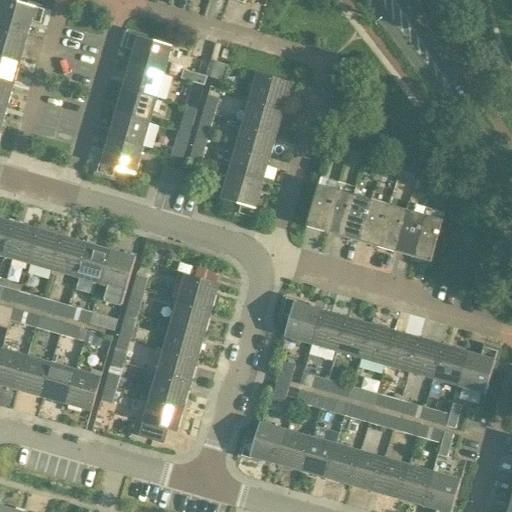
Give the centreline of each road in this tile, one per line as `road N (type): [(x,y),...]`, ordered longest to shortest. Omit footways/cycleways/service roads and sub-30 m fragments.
road 1 (residential): [(124,2),(322,61),(274,253)]
road 2 (residential): [(511,329),(274,253)]
road 3 (residential): [(205,483),(274,253)]
road 4 (residential): [(205,483),(0,432)]
road 5 (residential): [(274,253),(73,196)]
road 6 (residential): [(73,196),(124,2)]
road 7 (residential): [(15,180),(67,0)]
road 8 (tertiary): [(371,0),(485,142)]
road 9 (tertiary): [(485,142),(405,0)]
road 10 (residential): [(473,511),(511,362)]
